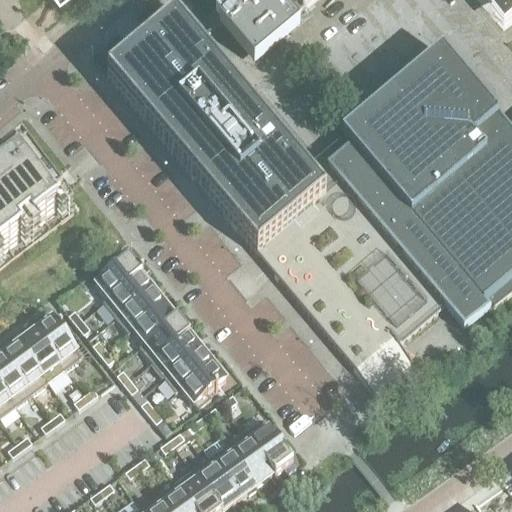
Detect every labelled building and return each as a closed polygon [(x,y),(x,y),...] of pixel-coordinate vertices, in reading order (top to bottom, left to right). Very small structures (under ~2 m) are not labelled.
[(511,0),(238,0),(214,21),(254,69),(300,30),(294,22),(318,2),(320,0),(500,0),(506,5),(511,0)] [(164,33),(107,81),(192,182),(193,184),(194,183),(222,217),(233,232),(236,234),(257,259),(314,211),(325,202),(302,174),(175,24),(164,33)] [(350,151),(326,172),(341,189),(377,232),(439,306),(445,312),(444,312),(457,327),(464,335),(488,316),(489,316),(511,298),(511,139),(501,127),(442,56),(341,141),(350,151)] [(0,273),(71,220),(73,219),(63,204),(60,206),(58,204),(57,201),(52,195),(47,189),(45,186),(21,154),(13,160),(13,161),(0,170),(0,273)] [(314,211),(257,259),(274,280),(356,377),(395,344),(439,306),(377,232),(341,189),(325,202),(314,211)] [(109,305),(141,281),(143,279),(142,277),(140,278),(128,263),(96,289),(109,305)] [(116,326),(153,296),(141,281),(109,305),(103,310),(116,326)] [(134,336),(165,311),(153,296),(116,326),(128,341),(134,336)] [(144,349),(175,324),(165,311),(134,336),(144,349)] [(82,327),(75,317),(68,322),(76,332),(82,327)] [(152,370),(189,341),(190,340),(176,323),(175,324),(144,349),(139,354),(152,370)] [(82,364),(61,336),(62,334),(60,332),(59,333),(52,324),(36,336),(65,376),(82,364)] [(90,336),(82,327),(76,332),(83,341),(90,336)] [(65,376),(36,336),(19,349),(49,389),(65,376)] [(170,381),(201,356),(189,341),(152,370),(164,385),(170,381)] [(106,357),(99,347),(92,352),(100,362),(106,357)] [(49,389),(19,349),(3,361),(32,401),(49,389)] [(185,400),(216,375),(201,356),(170,381),(185,400)] [(114,366),(106,357),(100,362),(108,371),(114,366)] [(32,401),(3,361),(0,362),(0,390),(16,413),(32,401)] [(217,392),(225,385),(216,375),(185,400),(194,411),(198,416),(211,405),(207,400),(214,394),(215,396),(218,394),(217,392)] [(131,386),(123,377),(117,382),(124,392),(131,386)] [(138,396),(131,386),(124,392),(132,401),(138,396)] [(0,424),(16,413),(0,390),(0,424)] [(98,402),(93,395),(83,402),(88,409),(98,402)] [(227,415),(237,408),(232,401),(222,409),(227,415)] [(78,416),(88,409),(83,402),(73,409),(78,416)] [(155,416),(147,407),(141,412),(148,421),(155,416)] [(220,421),(215,414),(205,421),(210,428),(220,421)] [(162,426),(155,416),(148,421),(156,431),(162,426)] [(65,426),(60,419),(50,426),(55,433),(65,426)] [(200,435),(210,428),(205,421),(195,428),(200,435)] [(45,440),(55,433),(50,426),(41,433),(45,440)] [(269,434),(263,426),(244,440),(273,481),(275,483),(276,482),(275,480),(293,468),(278,447),(283,444),(274,430),(269,434)] [(175,453),(184,446),(180,439),(170,447),(175,453)] [(273,481),(244,440),(226,453),(255,493),(273,481)] [(22,457),(32,450),(27,443),(17,450),(22,457)] [(165,460),(175,453),(170,447),(160,454),(165,460)] [(12,464),(22,457),(17,450),(8,458),(12,464)] [(255,493),(226,453),(210,464),(239,505),(248,499),(249,500),(256,495),(255,493)] [(229,511),(239,505),(210,464),(193,477),(218,511),(229,511)] [(140,479),(149,472),(145,465),(135,472),(140,479)] [(140,479),(135,472),(125,479),(130,486),(140,479)] [(218,511),(193,477),(174,491),(189,511),(218,511)] [(114,497),(110,490),(100,497),(105,504),(114,497)] [(189,511),(174,491),(156,504),(161,511),(189,511)] [(95,511),(105,504),(100,497),(90,504),(95,511)]
